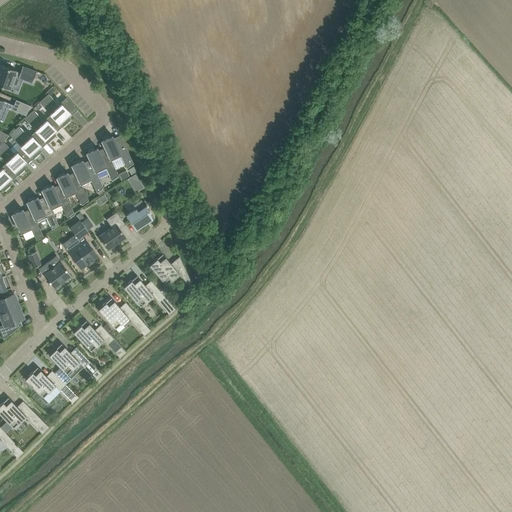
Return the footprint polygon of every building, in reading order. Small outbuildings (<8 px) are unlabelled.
[(0,85),(10,89),(10,88),(15,75),(18,76),(18,77),(19,78),(19,77),(32,82),(36,71),(36,70),(36,71),(23,66),(22,66),(20,72),(16,71),(17,70),(0,63),(0,85)] [(59,105),(50,95),(56,90),(52,86),(45,93),(47,95),(39,101),(51,115),(62,126),(62,127),(64,125),(64,126),(65,126),(69,122),(68,121),(71,119),(69,117),(77,109),(67,98),(59,105)] [(9,108),(11,103),(0,98),(0,108),(2,105),(9,108)] [(16,99),(12,109),(26,115),(30,105),(16,99)] [(37,131),(47,142),(48,143),(49,142),(50,143),(50,142),(54,138),(53,137),(56,135),(54,133),(62,126),(51,115),(44,121),(34,109),(25,118),(37,131)] [(41,151),(40,149),(47,142),(37,131),(30,137),(19,126),(10,134),(22,147),(32,158),(33,159),(34,158),(35,159),(35,158),(39,154),(39,153),(41,151)] [(0,139),(3,141),(9,135),(0,130),(0,139)] [(101,140),(105,147),(111,160),(112,160),(121,156),(127,168),(133,163),(121,137),(120,134),(114,137),(113,135),(109,137),(109,136),(103,139),(103,138),(103,140),(101,140)] [(25,165),(32,158),(22,147),(15,153),(4,142),(0,145),(0,154),(7,163),(18,174),(18,175),(19,174),(20,175),(21,174),(25,170),(24,170),(27,167),(25,165)] [(87,153),(90,159),(96,173),(97,172),(106,168),(112,180),(118,175),(112,160),(111,160),(105,147),(99,150),(98,147),(94,149),(94,148),(88,151),(88,150),(88,151),(88,152),(87,153)] [(72,165),(75,172),(81,185),(82,185),(91,180),(97,192),(100,195),(105,191),(103,188),(104,187),(97,172),(96,173),(90,159),(84,162),(83,160),(79,161),(79,160),(73,163),(73,164),(72,165)] [(10,181),(18,174),(7,163),(0,170),(0,169),(0,187),(3,191),(5,190),(5,191),(6,190),(10,186),(9,186),(12,183),(10,181)] [(133,166),(128,169),(132,175),(137,171),(133,166)] [(81,185),(75,172),(69,174),(68,172),(64,173),(58,175),(58,176),(57,177),(60,184),(66,197),(67,197),(76,192),(82,205),(89,200),(82,185),(81,185)] [(136,173),(129,178),(132,183),(139,179),(136,173)] [(66,197),(60,184),(54,187),(53,184),(49,186),(49,185),(43,187),(43,189),(42,189),(45,196),(51,210),(52,209),(61,205),(67,217),(74,212),(73,212),(67,197),(66,197)] [(104,194),(95,199),(99,205),(108,199),(104,194)] [(27,202),(30,208),(36,222),(37,222),(46,217),(52,229),(59,224),(58,224),(52,209),(51,210),(45,196),(39,199),(38,196),(34,198),(34,197),(28,200),(28,199),(28,200),(28,201),(27,202)] [(135,208),(126,214),(136,230),(152,219),(153,219),(146,204),(145,205),(144,204),(142,199),(133,204),(135,208)] [(43,235),(37,222),(36,222),(30,208),(24,211),(23,209),(19,210),(19,209),(13,212),(13,213),(12,214),(21,234),(31,229),(37,240),(43,236),(43,235)] [(108,249),(126,237),(119,228),(125,224),(117,211),(106,219),(112,227),(99,235),(108,249)] [(77,214),(80,220),(81,221),(85,218),(80,212),(77,214)] [(80,220),(70,227),(78,238),(79,238),(81,241),(68,251),(81,268),(98,256),(86,238),(85,239),(83,235),(89,231),(80,220)] [(33,266),(33,267),(41,264),(41,263),(40,264),(36,252),(36,251),(28,254),(28,255),(29,255),(33,266)] [(193,285),(179,256),(171,263),(163,253),(149,265),(166,284),(179,273),(191,287),(193,285)] [(41,269),(44,274),(43,274),(54,288),(55,288),(54,288),(71,275),(61,261),(60,261),(57,257),(41,269)] [(6,275),(0,277),(0,291),(8,288),(11,287),(6,275)] [(161,291),(151,280),(145,285),(137,275),(132,279),(124,286),(144,311),(153,295),(157,300),(164,294),(161,291)] [(14,292),(13,293),(10,294),(8,288),(0,291),(0,312),(18,305),(14,292)] [(138,316),(126,302),(120,307),(111,297),(98,309),(115,328),(128,317),(132,321),(138,316)] [(171,303),(164,308),(169,314),(175,308),(171,303)] [(23,317),(23,316),(18,305),(0,312),(0,313),(4,324),(0,325),(0,329),(4,339),(21,325),(22,324),(20,318),(23,317)] [(113,338),(102,326),(96,331),(86,320),(73,331),(91,351),(103,339),(107,344),(113,338)] [(103,327),(108,332),(112,328),(107,323),(103,327)] [(144,335),(150,329),(146,324),(139,330),(144,335)] [(71,352),(62,343),(49,355),(67,374),(79,362),(83,366),(89,360),(76,347),(71,352)] [(120,357),(126,351),(121,346),(115,352),(120,357)] [(67,385),(52,370),(47,375),(37,366),(33,371),(25,379),(43,397),(55,385),(61,391),(67,385)] [(91,374),(96,379),(102,373),(97,368),(91,374)] [(67,397),(72,402),(78,396),(73,391),(67,397)] [(26,416),(42,433),(49,426),(23,400),(17,406),(8,397),(0,404),(0,413),(13,428),(26,416)] [(14,442),(0,426),(0,440),(1,439),(8,447),(14,442)] [(23,451),(19,446),(12,452),(17,457),(23,451)]
